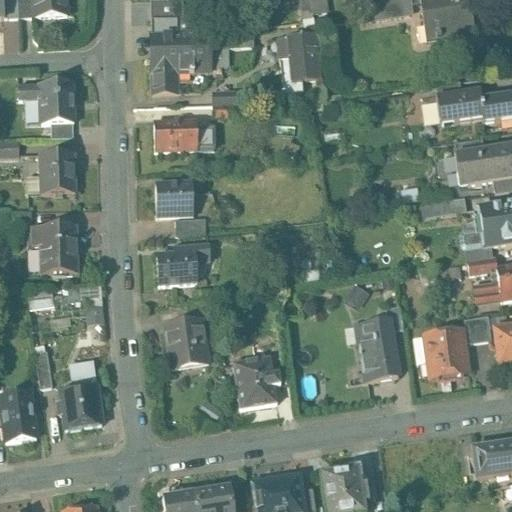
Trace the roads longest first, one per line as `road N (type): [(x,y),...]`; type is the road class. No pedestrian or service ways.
road 1 (residential): [(145,458),(120,206),(115,54)]
road 2 (residential): [(145,458),(511,405)]
road 3 (residential): [(0,478),(120,462)]
